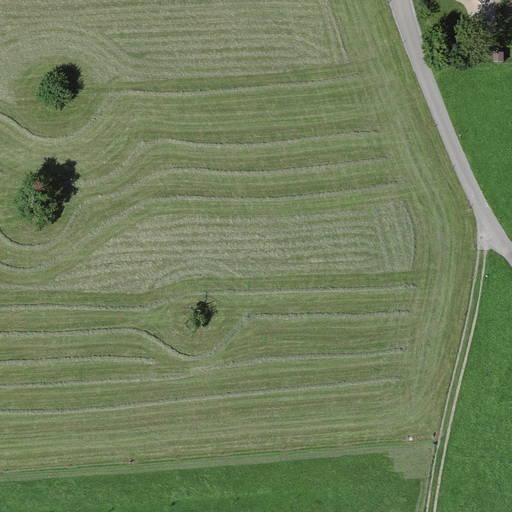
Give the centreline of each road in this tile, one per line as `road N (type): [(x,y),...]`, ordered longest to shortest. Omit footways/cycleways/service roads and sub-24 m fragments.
road 1 (track): [(431,511),(488,226)]
road 2 (unclassified): [(511,256),(488,226),(432,95),(403,0)]
